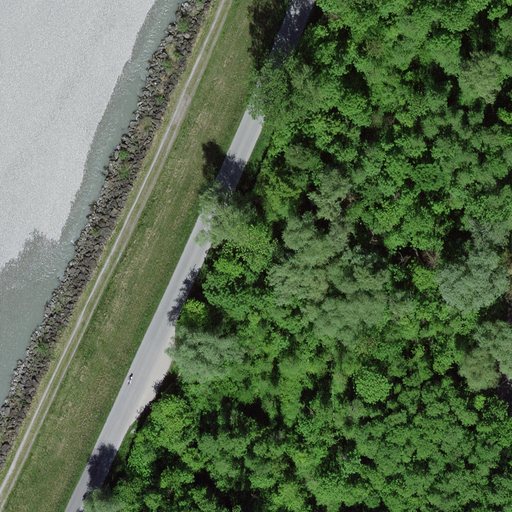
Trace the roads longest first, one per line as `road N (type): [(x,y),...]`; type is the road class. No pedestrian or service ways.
road 1 (track): [(303,0),(78,511)]
road 2 (track): [(0,501),(215,0)]
